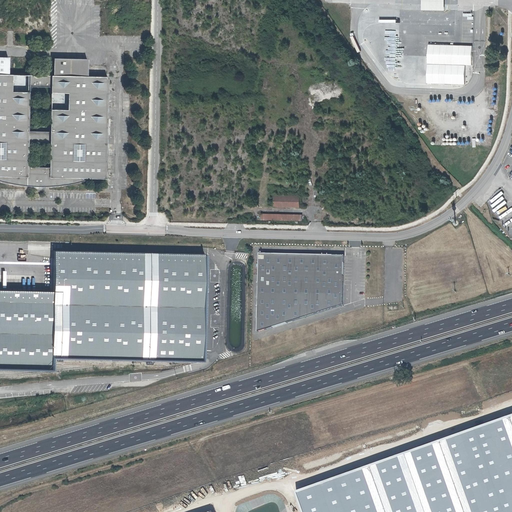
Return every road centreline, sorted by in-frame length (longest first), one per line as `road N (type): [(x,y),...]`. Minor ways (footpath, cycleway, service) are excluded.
road 1 (motorway): [(0,479),(511,323)]
road 2 (motorway): [(511,304),(0,460)]
road 3 (track): [(0,504),(511,349)]
road 4 (unclassified): [(511,118),(475,192),(419,230),(389,237),(151,229)]
road 5 (unclassified): [(159,0),(151,229)]
road 6 (unclassified): [(151,229),(0,227)]
